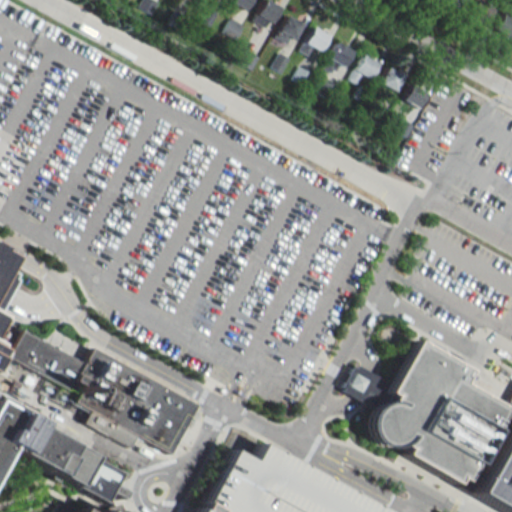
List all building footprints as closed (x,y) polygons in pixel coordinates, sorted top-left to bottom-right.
[(138,0),(135,7),(145,13),(151,1),(149,0),(138,0)] [(245,0),(225,0),(225,1),(240,10),(245,0)] [(264,29),(276,6),(265,0),(258,0),(248,21),(264,29)] [(441,0),(442,0),(457,9),(462,0),(441,0)] [(492,7),(479,0),(472,0),(464,15),(482,25),(492,7)] [(488,28),(505,37),(511,23),(511,17),(498,10),(488,28)] [(299,22),(282,14),(270,37),(286,46),(299,22)] [(238,24),(226,18),(219,33),(231,39),(238,24)] [(295,50),(304,55),(309,47),(316,51),(325,35),(308,26),(295,50)] [(350,51),(332,41),(318,67),(327,71),(332,62),(341,67),(350,51)] [(357,74),(365,79),(373,62),(357,54),(344,79),(352,83),(357,74)] [(374,83),(391,91),(399,73),(382,66),(374,83)] [(412,108),(423,92),(408,82),(397,98),(412,108)] [(0,511),(116,511),(114,503),(101,507),(98,511),(92,509),(90,511),(81,511),(73,507),(70,511),(0,511),(0,449),(96,501),(101,491),(113,498),(117,490),(105,484),(111,472),(92,462),(96,456),(39,425),(42,419),(9,402),(12,397),(4,393),(7,387),(26,396),(29,390),(64,409),(67,402),(82,410),(76,422),(122,447),(128,435),(162,454),(178,422),(187,427),(195,414),(189,404),(86,346),(77,363),(17,329),(0,319),(0,298),(1,297),(11,279),(8,278),(11,273),(0,267),(0,511)] [(408,339),(462,369),(453,382),(499,407),(511,384),(511,511),(499,511),(396,453),(400,447),(394,444),(387,446),(381,446),(376,445),(370,443),(364,438),(361,432),(360,425),(360,418),(363,412),(367,407),(351,398),(337,390),(339,388),(336,386),(348,366),(351,367),(352,365),(365,372),(384,382),(408,339)] [(190,511),(381,511),(253,441),(243,460),(224,449),(190,511)]
